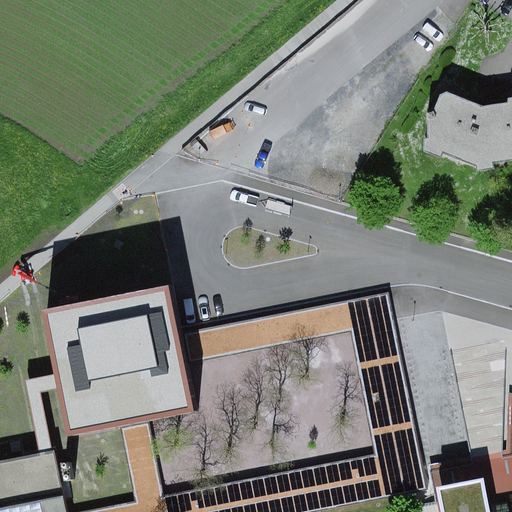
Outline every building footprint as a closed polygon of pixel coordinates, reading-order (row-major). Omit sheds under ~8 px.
[(511,110),(489,115),(457,100),(435,146),(493,170),(511,169),(511,110)] [(482,480),(438,489),(442,511),(511,511),(511,395),(508,474),(482,480)] [(245,477),(366,459),(362,433),(241,451),(245,477)] [(0,511),(65,511),(53,453),(0,462),(0,511)] [(482,455),(444,458),(444,468),(483,466),(482,455)]
